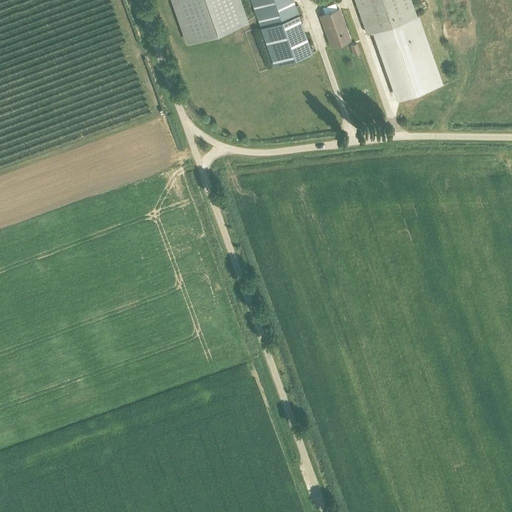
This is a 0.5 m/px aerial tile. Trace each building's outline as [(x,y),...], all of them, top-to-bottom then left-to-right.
[(240,0),(173,0),(189,43),(248,22),(240,0)] [(250,0),(274,66),(312,53),(293,0),(250,0)] [(411,0),(354,0),(367,33),(417,15),(411,0)] [(340,8),(319,15),(331,47),(351,39),(340,8)] [(357,43),(351,45),(354,54),(360,52),(357,43)]
